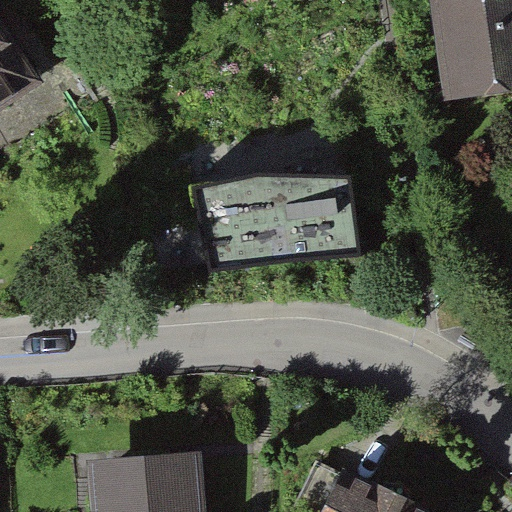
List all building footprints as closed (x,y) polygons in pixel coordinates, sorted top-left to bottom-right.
[(511,0),(509,0),(436,11),(452,122),(511,113),(511,0)] [(0,37),(0,131),(45,99),(0,37)] [(268,178),(191,187),(205,276),(355,255),(348,179),(268,178)] [(208,511),(204,460),(91,469),(94,511),(208,511)] [(415,511),(347,485),(335,511),(415,511)]
